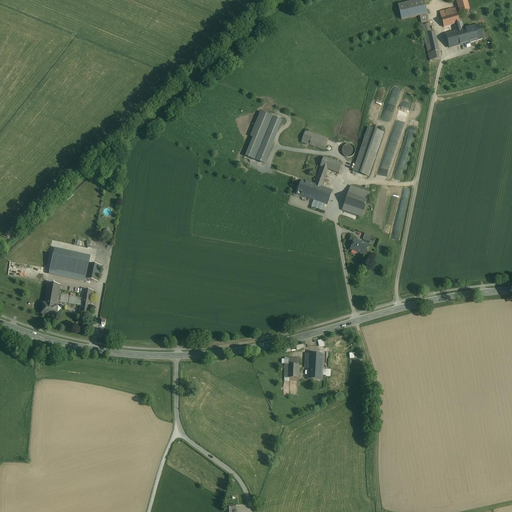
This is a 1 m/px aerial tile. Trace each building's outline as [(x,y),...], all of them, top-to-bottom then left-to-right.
[(421,23),(428,22),(423,0),(398,5),(401,16),(402,20),(420,16),(421,23)] [(470,10),(466,0),(456,0),(460,13),(470,10)] [(441,18),(457,14),(455,8),(440,13),(441,18)] [(457,14),(441,18),(444,27),(454,24),(456,32),(461,30),(459,22),(457,14)] [(424,35),(430,33),(428,24),(422,26),(424,35)] [(478,25),(463,30),(467,43),(482,39),(478,25)] [(456,32),(446,35),(449,48),(467,43),(463,30),(461,30),(456,32)] [(430,33),(424,35),(430,61),(439,59),(437,51),(439,51),(435,32),(430,33)] [(280,121),(261,113),(251,137),(254,138),(246,156),(262,163),(280,121)] [(368,128),(353,171),(368,176),(383,134),(368,128)] [(328,139),(305,131),(301,142),(324,151),(328,139)] [(353,152),(353,150),(353,147),(351,145),(349,144),(347,143),(344,144),(342,145),(341,147),(340,150),(341,153),(342,155),(344,156),(347,157),(349,156),(352,155),(353,152)] [(342,164),(323,158),(320,166),(321,167),(328,169),(339,173),(342,164)] [(321,167),(315,183),(317,184),(316,186),(317,186),(322,188),(324,182),(328,169),(321,167)] [(316,186),(301,180),(296,194),(309,199),(313,189),(316,190),(317,186),(316,186)] [(322,188),(317,186),(316,190),(313,189),(309,199),(314,200),(327,205),(332,191),(322,188)] [(367,199),(353,194),(354,192),(349,190),(342,210),(361,217),(362,215),(367,199)] [(327,205),(314,200),(311,210),(324,214),(327,205)] [(110,231),(105,228),(102,232),(107,236),(110,231)] [(372,236),(365,233),(363,240),(370,242),(372,236)] [(104,245),(105,242),(104,240),(103,238),(100,236),(98,236),(95,236),(93,238),(91,240),(91,243),(92,245),(93,247),(95,249),(98,249),(100,249),(103,247),(104,245)] [(369,245),(362,243),(355,240),(351,250),(365,255),(369,245)] [(91,258),(72,254),(71,260),(82,262),(89,264),(91,258)] [(101,266),(89,264),(82,262),(81,267),(79,278),(97,282),(99,272),(101,266)] [(68,265),(61,263),(61,267),(51,265),(50,269),(50,273),(66,276),(68,265)] [(79,278),(81,267),(68,265),(66,276),(79,278)] [(60,286),(48,284),(45,300),(57,302),(58,295),(60,286)] [(93,291),(83,290),(82,299),(81,306),(80,306),(79,312),(89,314),(91,304),(93,291)] [(82,299),(60,295),(58,295),(57,302),(80,306),(81,306),(82,299)] [(44,304),(43,304),(41,314),(56,317),(58,306),(57,306),(44,304)] [(322,380),(324,355),(305,354),(304,368),(307,368),(307,380),(322,380)] [(285,381),(298,381),(298,358),(285,358),(285,381)]
